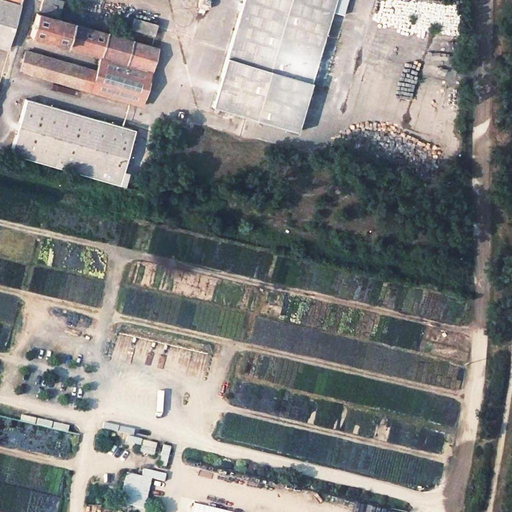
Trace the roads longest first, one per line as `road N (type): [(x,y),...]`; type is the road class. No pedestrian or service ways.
road 1 (track): [(456,500),(478,360),(484,0)]
road 2 (track): [(489,511),(511,357)]
